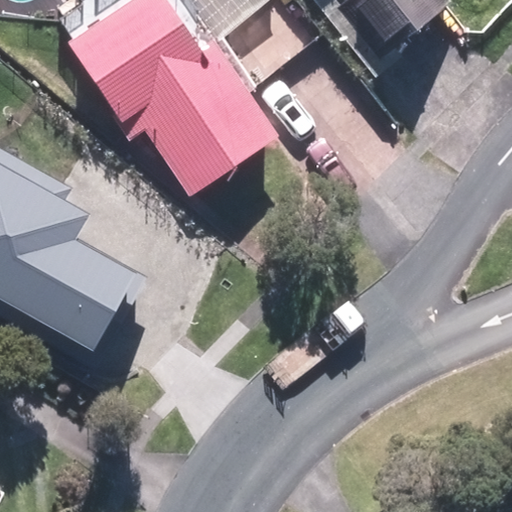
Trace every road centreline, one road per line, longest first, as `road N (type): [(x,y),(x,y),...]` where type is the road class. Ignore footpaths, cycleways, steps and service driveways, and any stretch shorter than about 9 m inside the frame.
road 1 (residential): [(221,511),(270,446),(401,346)]
road 2 (residential): [(401,346),(511,155)]
